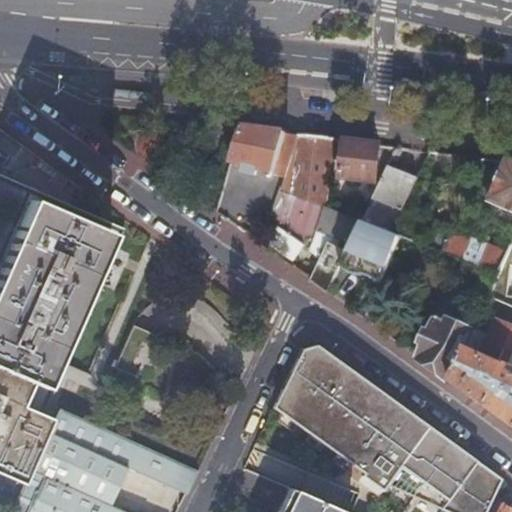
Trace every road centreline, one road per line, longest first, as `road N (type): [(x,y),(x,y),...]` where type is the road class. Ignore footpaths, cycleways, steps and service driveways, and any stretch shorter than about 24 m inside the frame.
road 1 (tertiary): [(0,73),(27,109),(297,304)]
road 2 (primary): [(0,13),(64,3),(288,18),(314,0)]
road 3 (primary): [(0,30),(283,63)]
road 4 (residential): [(283,63),(306,118),(511,143)]
road 5 (tertiary): [(297,304),(511,454)]
road 6 (primary): [(283,63),(511,86)]
road 7 (residential): [(199,511),(297,304)]
road 8 (primary): [(511,26),(393,0)]
